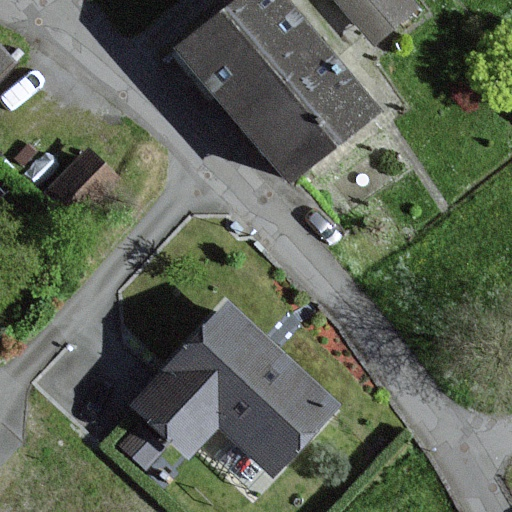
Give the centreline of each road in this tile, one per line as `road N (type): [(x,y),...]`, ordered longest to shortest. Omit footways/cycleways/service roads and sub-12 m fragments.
road 1 (residential): [(221,165),(308,249),(463,460),(492,511)]
road 2 (residential): [(0,402),(162,216),(221,165)]
road 3 (residential): [(49,0),(221,165)]
